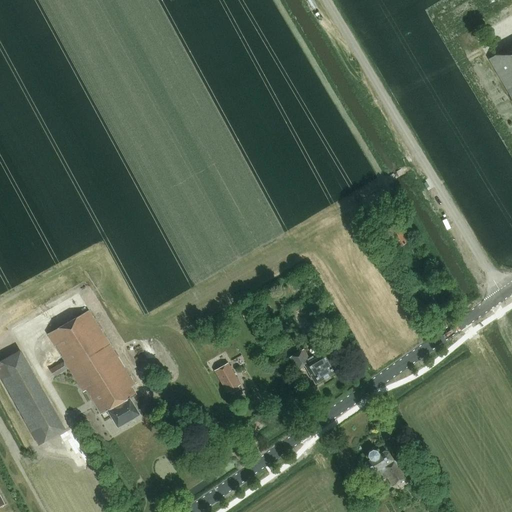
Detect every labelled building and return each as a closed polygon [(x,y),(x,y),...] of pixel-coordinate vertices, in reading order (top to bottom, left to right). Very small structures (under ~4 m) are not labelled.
[(511,45),(488,60),(511,100),(511,45)] [(397,248),(408,241),(404,235),(406,234),(398,222),(385,230),(397,248)] [(129,399),(135,395),(131,388),(134,386),(88,309),(47,334),(64,361),(50,370),(54,377),(68,368),(83,392),(85,391),(100,414),(107,410),(117,427),(139,414),(129,399)] [(61,431),(20,348),(0,357),(0,376),(34,445),(61,431)] [(315,384),(337,371),(327,353),(317,359),(316,356),(309,360),(303,350),(290,358),(297,371),(305,366),(315,384)] [(237,386),(240,385),(228,363),(215,371),(227,392),(230,391),(232,394),(239,389),(237,386)] [(67,444),(43,457),(53,475),(77,462),(67,444)] [(392,484),(406,476),(398,461),(396,462),(394,459),(392,460),(388,452),(383,451),(379,453),(377,450),(372,448),(370,449),(367,456),(369,459),(364,462),(364,466),(373,482),(382,476),(380,472),(383,470),(392,484)] [(423,476),(409,485),(419,500),(433,492),(423,476)]
